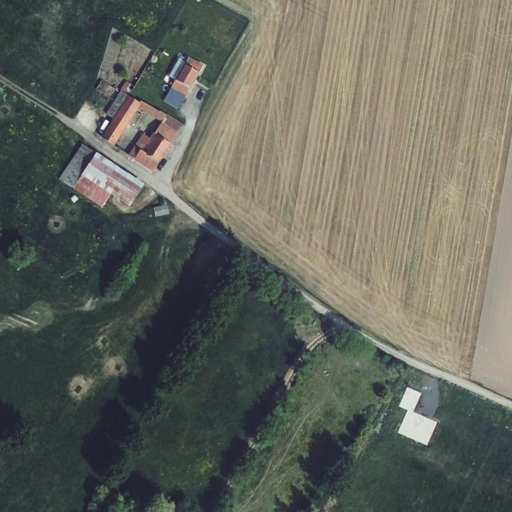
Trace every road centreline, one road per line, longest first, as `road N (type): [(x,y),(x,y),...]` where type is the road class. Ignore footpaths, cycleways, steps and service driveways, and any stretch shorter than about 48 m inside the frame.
road 1 (unclassified): [(341,322),(64,117)]
road 2 (unclassified): [(213,511),(306,352),(341,322)]
road 3 (unclassified): [(511,405),(341,322)]
